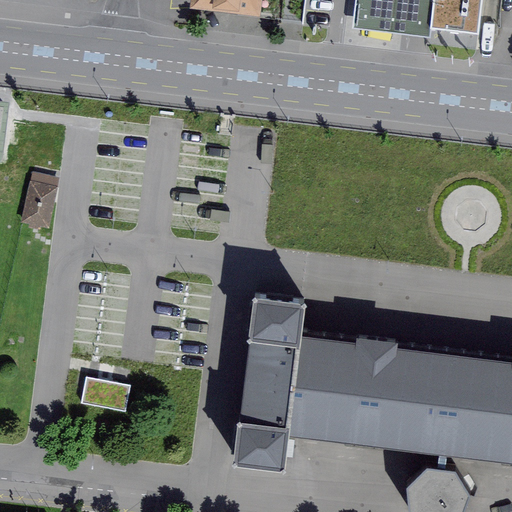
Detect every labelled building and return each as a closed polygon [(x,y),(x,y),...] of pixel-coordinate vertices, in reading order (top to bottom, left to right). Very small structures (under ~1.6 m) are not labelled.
[(196,0),(196,1),(276,11),(277,0),(196,0)] [(433,0),(357,0),(356,18),(430,27),(433,0)] [(433,0),(430,27),(478,32),(482,0),(433,0)] [(56,187),(31,182),(23,220),(47,225),(56,187)] [(284,462),(288,433),(301,327),(304,298),(255,292),(250,333),(253,333),(243,416),(240,416),(235,456),(284,462)] [(307,328),(301,327),(288,433),(295,434),(295,432),(346,438),(346,440),(383,444),(383,443),(439,450),(438,462),(427,461),(407,481),(410,509),(413,511),(461,511),(470,488),(455,464),(445,463),(446,451),(503,458),(503,459),(511,460),(511,354),(395,341),(395,339),(358,334),(358,336),(307,330),(307,328)] [(130,384),(86,375),(81,402),(125,410),(130,384)]
